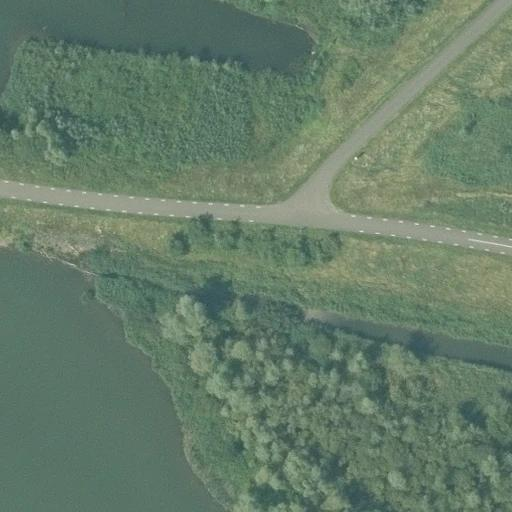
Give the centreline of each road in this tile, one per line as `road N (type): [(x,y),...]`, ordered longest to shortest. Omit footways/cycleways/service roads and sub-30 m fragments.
road 1 (unclassified): [(296,217),(324,169),(507,0)]
road 2 (unclassified): [(0,186),(296,217)]
road 3 (unclassified): [(296,217),(511,241)]
